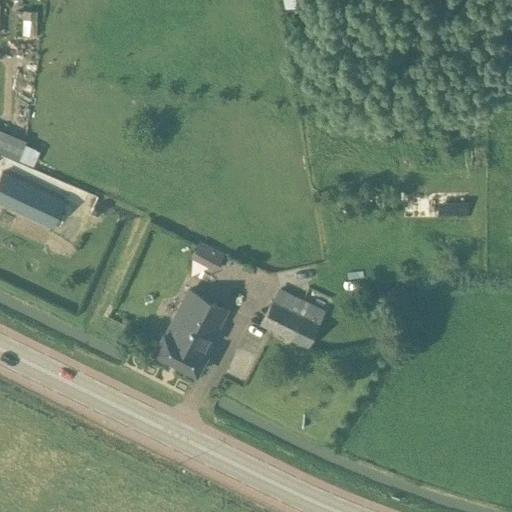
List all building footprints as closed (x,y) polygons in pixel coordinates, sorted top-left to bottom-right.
[(0,152),(31,162),(37,141),(0,129),(0,152)] [(0,170),(0,202),(51,227),(64,200),(1,169),(0,170)] [(214,267),(220,248),(195,240),(189,259),(214,267)] [(154,350),(154,351),(155,353),(156,354),(195,373),(195,374),(196,374),(196,373),(197,373),(206,355),(203,353),(229,304),(192,284),(166,333),(164,332),(154,350)] [(272,298),(259,323),(259,324),(307,348),(326,310),(279,287),(273,298),(272,298)]
